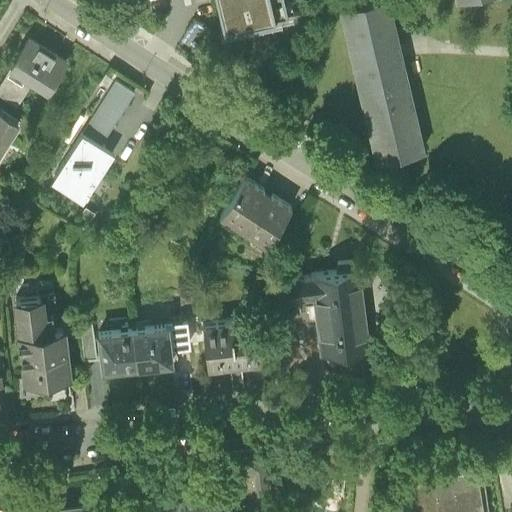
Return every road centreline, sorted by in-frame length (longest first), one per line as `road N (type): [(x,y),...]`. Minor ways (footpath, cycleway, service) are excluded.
road 1 (residential): [(511,298),(50,0)]
road 2 (residential): [(0,449),(373,407),(511,403)]
